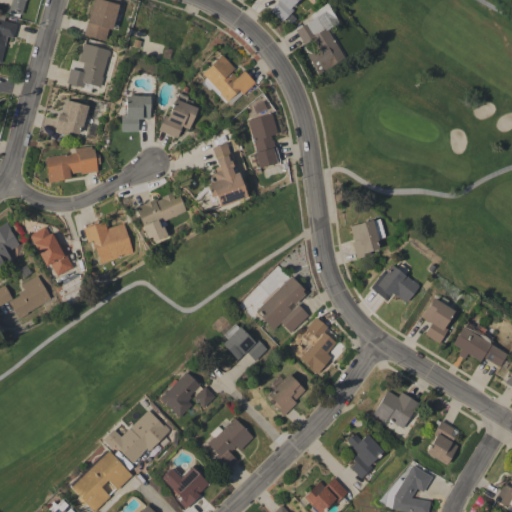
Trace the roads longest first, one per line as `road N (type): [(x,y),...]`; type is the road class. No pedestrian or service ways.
road 1 (residential): [(196,0),(248,32),(284,73),(305,127),(324,265),(343,305),(378,347),(511,425)]
road 2 (residential): [(227,511),(325,414),(378,347)]
road 3 (residential): [(0,189),(59,0)]
road 4 (residential): [(7,183),(49,207),(69,208),(153,166)]
